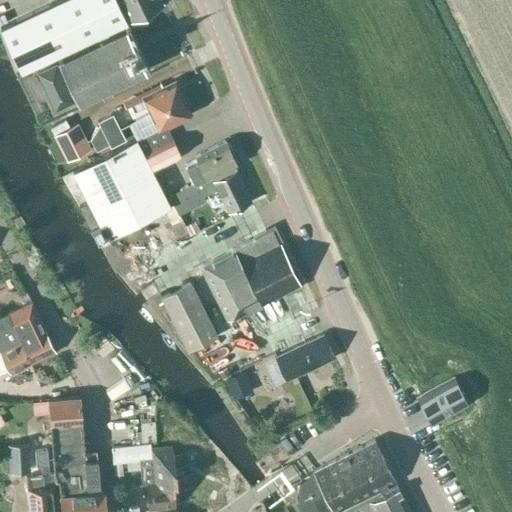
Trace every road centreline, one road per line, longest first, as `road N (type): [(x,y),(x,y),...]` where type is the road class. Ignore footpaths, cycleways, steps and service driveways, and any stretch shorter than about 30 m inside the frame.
road 1 (tertiary): [(383,405),(210,0)]
road 2 (residential): [(110,511),(97,419),(79,370),(0,230)]
road 3 (unclassified): [(248,511),(279,479),(383,405)]
road 4 (tertiary): [(438,511),(383,405)]
